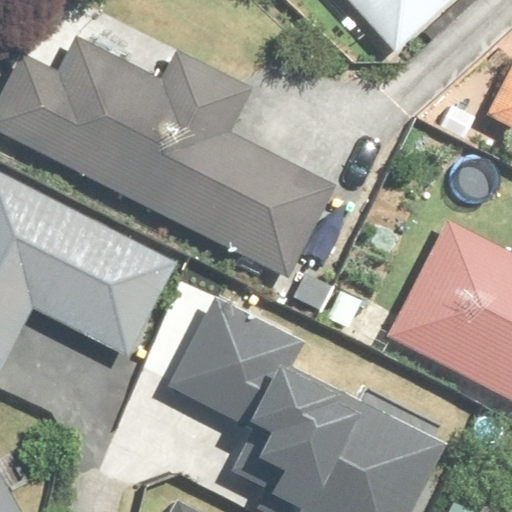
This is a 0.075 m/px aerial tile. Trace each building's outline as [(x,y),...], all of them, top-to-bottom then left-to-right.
[(343,0),(388,53),(450,0),(343,0)] [(163,82),(77,38),(60,71),(23,52),(0,97),(0,130),(288,279),(334,190),(232,137),(253,96),(177,57),(163,82)] [(511,71),(490,115),(511,125),(511,71)] [(180,263),(0,171),(0,367),(3,369),(31,314),(130,363),(180,263)] [(511,259),(445,226),(389,338),(511,399),(511,259)] [(297,511),(415,511),(455,432),(369,390),(363,403),(292,368),(303,345),(215,301),(174,384),(272,433),(259,459),(287,473),(274,500),(297,511)] [(0,511),(18,511),(0,478),(0,511)] [(208,511),(180,496),(171,511),(208,511)]
